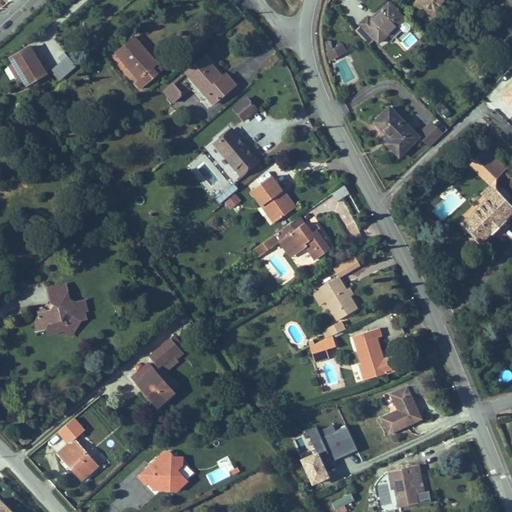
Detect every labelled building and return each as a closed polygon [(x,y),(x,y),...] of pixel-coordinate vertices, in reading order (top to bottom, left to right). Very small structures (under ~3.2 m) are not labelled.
[(361,0),(380,19),(397,0),(361,0)] [(330,30),(319,41),(325,47),(336,36),(330,30)] [(129,37),(112,51),(136,81),(133,84),(138,90),(154,75),(148,69),(152,65),(144,55),(129,37)] [(330,62),(348,53),(343,44),(325,53),(330,62)] [(15,58),(19,64),(26,74),(33,84),(54,69),(46,57),(43,58),(38,50),(34,45),(15,58)] [(68,78),(85,62),(75,52),(59,68),(68,78)] [(200,55),(182,71),(204,95),(225,77),(218,69),(216,71),(200,55)] [(19,64),(16,67),(22,76),(26,74),(19,64)] [(511,66),(503,77),(508,83),(511,86),(511,66)] [(168,84),(161,90),(169,100),(176,93),(168,84)] [(397,92),(381,108),(399,127),(396,130),(408,141),(427,122),(397,92)] [(243,97),(231,109),(241,120),(253,108),(243,97)] [(427,122),(438,132),(450,119),(439,109),(427,122)] [(243,144),(229,129),(217,140),(224,148),(220,152),(239,173),(256,158),(243,144)] [(504,164),(509,159),(511,155),(511,150),(492,132),(487,137),(477,148),(484,155),(489,150),(504,164)] [(489,150),(484,155),(497,168),(487,178),(494,185),(504,175),(504,164),(489,150)] [(252,176),(265,190),(268,188),(282,203),(297,190),(284,174),(278,167),(272,160),(252,176)] [(287,172),(284,174),(297,190),(300,188),(287,172)] [(511,202),(511,182),(504,175),(494,185),(469,210),(479,219),(486,226),(486,225),(488,227),(497,217),(500,220),(511,207),(511,206),(510,204),(511,202)] [(231,182),(213,194),(219,203),(237,191),(231,182)] [(268,188),(265,190),(278,206),(282,203),(268,188)] [(235,194),(224,203),(230,210),(242,201),(235,194)] [(263,240),(283,225),(289,220),(301,236),(309,230),(318,242),(337,229),(329,218),(324,210),(316,216),(314,213),(308,205),(304,207),(301,202),(257,233),(263,240)] [(322,207),(314,213),(316,216),(324,210),(322,207)] [(289,220),(283,225),(295,240),(301,236),(289,220)] [(336,251),(341,259),(368,243),(363,235),(336,251)] [(341,259),(323,270),(331,283),(342,303),(361,291),(350,273),(341,259)] [(331,283),(323,270),(317,274),(324,287),(331,283)] [(53,333),(64,330),(68,322),(80,319),(86,317),(84,311),(87,310),(85,303),(70,307),(64,284),(45,290),(49,300),(43,308),(38,310),(37,313),(39,318),(35,325),(37,333),(47,330),(53,333)] [(337,317),(350,311),(345,303),(333,311),(337,317)] [(358,316),(367,344),(373,361),(395,353),(388,332),(383,319),(386,319),(382,308),(358,316)] [(340,328),(337,317),(332,320),(314,328),(316,336),(330,332),(340,328)] [(68,322),(64,330),(72,334),(80,319),(68,322)] [(330,332),(316,336),(319,343),(332,339),(330,332)] [(168,339),(148,356),(158,367),(179,350),(168,339)] [(367,344),(365,345),(370,362),(373,361),(367,344)] [(149,365),(134,379),(159,408),(175,394),(149,365)] [(414,366),(397,375),(405,390),(388,398),(397,415),(430,398),(423,385),(414,366)] [(326,466),(358,453),(348,427),(336,432),(333,424),(294,439),(302,459),(301,459),(312,489),(332,481),(326,466)] [(74,443),(58,458),(75,476),(82,483),(98,468),(74,443)] [(398,450),(400,459),(404,459),(406,468),(409,485),(424,482),(423,474),(420,457),(430,455),(428,445),(398,450)] [(166,455),(138,480),(147,489),(149,487),(153,484),(162,494),(172,493),(173,484),(180,484),(186,479),(181,472),(185,468),(185,460),(176,460),(171,455),(166,455)] [(420,457),(423,474),(428,473),(426,464),(431,463),(430,455),(420,457)] [(217,460),(219,469),(206,473),(210,484),(234,476),(228,457),(217,460)] [(173,484),(172,493),(180,494),(191,484),(186,479),(180,484),(173,484)] [(149,487),(155,494),(162,494),(153,484),(149,487)] [(28,504),(11,487),(0,498),(0,509),(1,511),(4,508),(7,511),(27,511),(23,508),(28,504)] [(347,511),(346,504),(355,502),(353,495),(333,501),(336,511),(347,511)]
